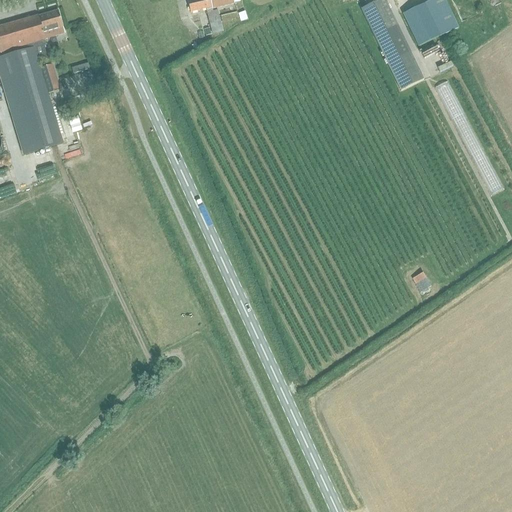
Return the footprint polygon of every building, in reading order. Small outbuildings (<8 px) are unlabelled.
[(193,0),(188,1),(190,13),(206,9),(210,8),(210,10),(234,4),(240,2),(239,0),(193,0)] [(364,0),(367,7),(361,10),(402,92),(425,80),(384,0),(364,0)] [(434,0),(425,5),(403,15),(418,47),(440,37),(459,29),(445,0),(434,0)] [(37,17),(0,27),(0,53),(33,44),(38,62),(47,59),(42,41),(44,40),(58,36),(56,30),(63,28),(58,11),(37,17)] [(207,14),(212,36),(222,33),(217,11),(207,14)] [(241,22),(247,20),(244,12),(239,14),(241,22)] [(33,44),(0,53),(0,75),(24,156),(62,145),(47,93),(40,69),(38,62),(33,44)] [(88,64),(79,67),(81,73),(90,70),(88,64)] [(52,66),(40,69),(47,93),(60,90),(52,66)] [(78,117),(69,120),(73,133),(82,130),(78,117)] [(423,273),(413,279),(421,293),(431,287),(423,273)]
